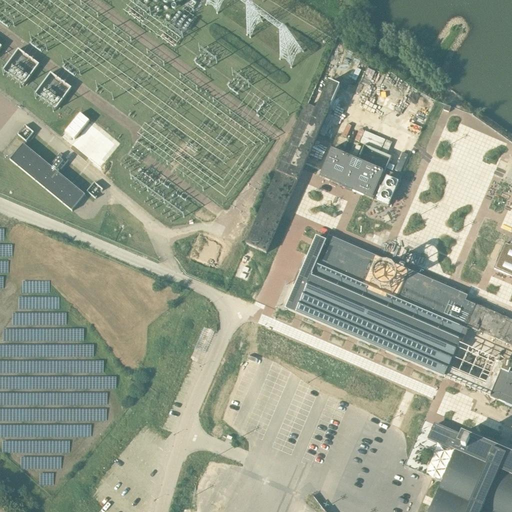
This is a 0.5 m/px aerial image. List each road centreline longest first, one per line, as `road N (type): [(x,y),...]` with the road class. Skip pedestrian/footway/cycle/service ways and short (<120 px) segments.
road 1 (unclassified): [(236,307),(0,206)]
road 2 (unclassified): [(236,307),(192,406),(160,511)]
